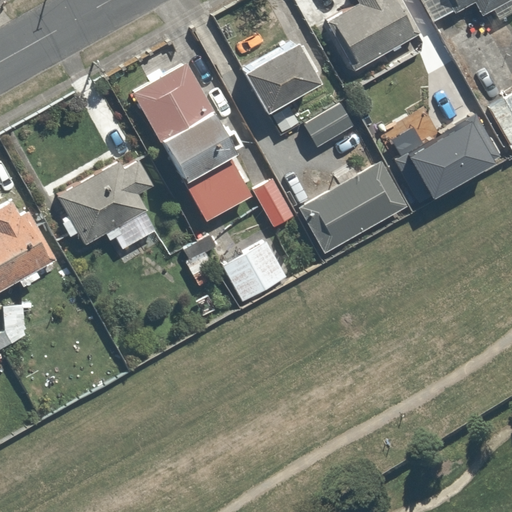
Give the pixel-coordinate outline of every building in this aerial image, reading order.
[(346,0),(323,10),(344,61),(411,32),(397,0),(346,0)] [(511,0),(416,0),(426,20),(464,0),(469,0),(480,21),(511,4),(511,0)] [(281,88),(302,77),(281,34),(228,61),(266,135),(297,120),(281,88)] [(196,103),(203,99),(177,55),(123,85),(148,130),(196,103)] [(447,55),(404,76),(425,118),(468,97),(447,55)] [(339,98),(297,121),(309,144),(351,121),(339,98)] [(148,130),(144,132),(167,172),(173,169),(218,143),(196,103),(148,130)] [(432,134),(397,154),(420,194),(455,174),(432,134)] [(218,143),(173,169),(196,211),(242,186),(218,143)] [(117,154),(48,190),(73,238),(97,226),(107,246),(153,222),(142,202),(117,154)] [(375,158),(289,203),(313,249),(398,204),(375,158)] [(265,173),(246,182),(266,221),(285,211),(265,173)] [(0,279),(44,257),(12,194),(0,199),(0,279)] [(263,236),(219,256),(236,294),(280,273),(263,236)]
